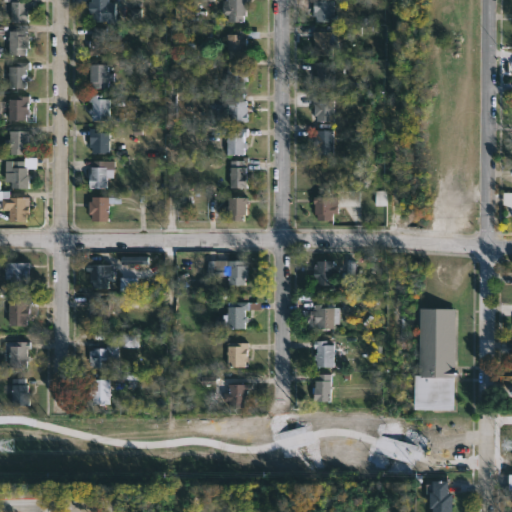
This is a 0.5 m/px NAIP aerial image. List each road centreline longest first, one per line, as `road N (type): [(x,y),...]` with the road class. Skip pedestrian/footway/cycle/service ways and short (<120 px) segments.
road 1 (residential): [(0,239),(511,246)]
road 2 (residential): [(491,0),(488,511)]
road 3 (residential): [(63,0),(61,402)]
road 4 (residential): [(282,0),(282,395)]
